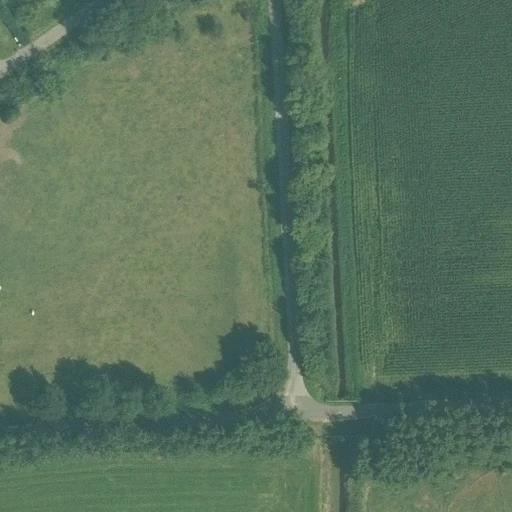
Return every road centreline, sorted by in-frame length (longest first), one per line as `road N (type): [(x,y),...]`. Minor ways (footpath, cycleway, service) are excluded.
road 1 (unclassified): [(292,418),(275,0)]
road 2 (unclassified): [(292,418),(0,437)]
road 3 (unclassified): [(511,405),(292,418)]
